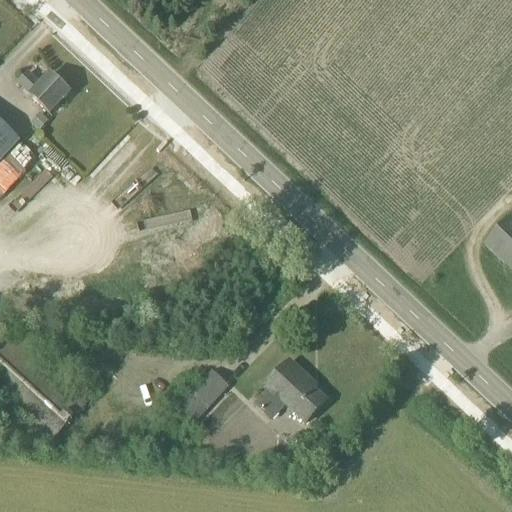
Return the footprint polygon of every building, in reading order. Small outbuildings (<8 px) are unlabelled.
[(28,75),(17,86),(50,116),(70,95),(50,76),(41,87),(28,75)] [(0,123),(0,163),(20,142),(0,123)] [(142,149),(104,188),(136,219),(174,180),(142,149)] [(511,217),(485,247),(511,272),(511,217)] [(0,399),(27,425),(50,447),(88,406),(65,384),(0,323),(0,399)] [(286,408),(305,426),(326,403),(308,387),(311,383),(290,363),(267,389),(271,393),(257,407),(272,422),(286,408)] [(213,372),(178,409),(194,425),(229,388),(213,372)]
